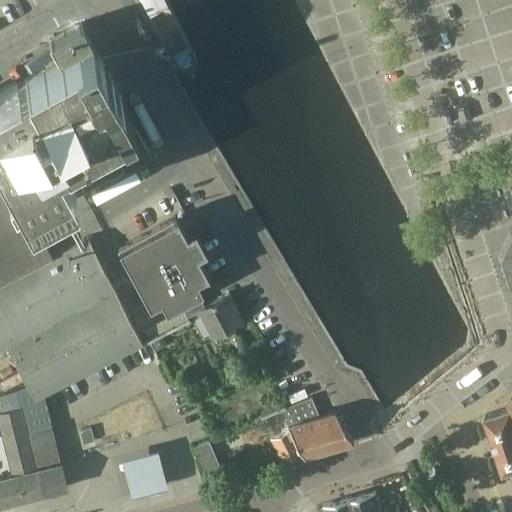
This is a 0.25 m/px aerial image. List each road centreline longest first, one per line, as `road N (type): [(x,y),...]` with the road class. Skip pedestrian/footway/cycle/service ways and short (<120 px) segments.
road 1 (unclassified): [(380,455),(107,0)]
road 2 (unclassified): [(425,415),(505,350),(415,78),(511,47)]
road 3 (unclassified): [(271,511),(316,473),(380,455)]
